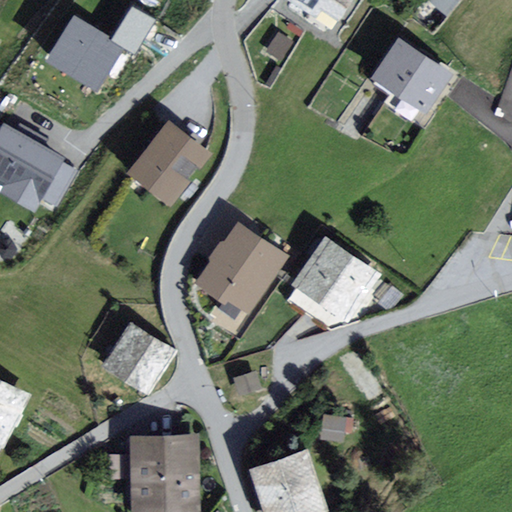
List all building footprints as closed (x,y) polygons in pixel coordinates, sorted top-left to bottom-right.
[(352,0),(295,0),(317,15),(325,4),(341,16),(352,0)] [(123,42),(75,17),(50,64),(99,89),(123,42)] [(454,71),(401,35),(371,75),(427,111),(454,71)] [(215,151),(170,115),(125,171),(170,207),(215,151)] [(65,150),(8,121),(0,136),(0,184),(3,186),(0,191),(0,210),(17,219),(27,200),(48,211),(76,156),(65,150)] [(289,253),(232,216),(193,277),(250,314),(289,253)] [(382,272),(320,229),(287,277),(350,319),(382,272)] [(179,348),(115,308),(85,352),(149,396),(179,348)] [(31,391),(0,374),(0,444),(1,445),(31,391)] [(201,432),(131,433),(131,450),(131,477),(131,511),(201,511),(201,432)] [(307,443),(249,463),(266,511),(314,511),(329,507),(307,443)] [(131,477),(131,450),(106,450),(106,478),(131,477)]
